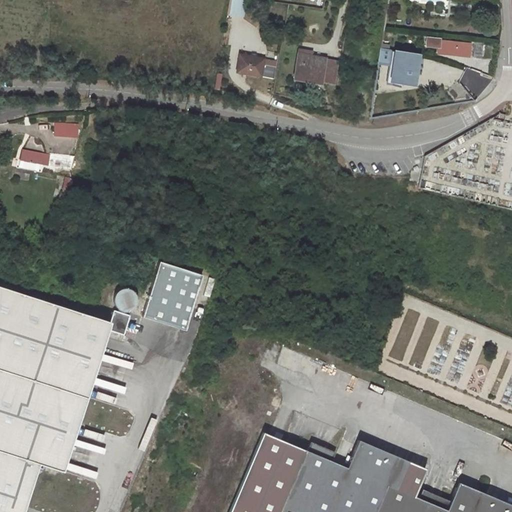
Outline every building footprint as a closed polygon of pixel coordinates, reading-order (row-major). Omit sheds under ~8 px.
[(249,0),(232,0),(231,13),(247,14),(249,0)] [(468,44),(439,41),(437,53),(467,56),(468,44)] [(474,41),(473,57),(483,57),(483,42),(474,41)] [(325,58),(296,51),(290,79),(320,85),(320,82),(332,84),(337,61),(325,58)] [(418,55),(390,51),(385,83),(413,87),(418,55)] [(235,71),(256,75),(259,59),(238,56),(235,71)] [(262,65),(263,59),(259,59),(256,75),(260,76),(272,79),(274,67),(262,65)] [(53,136),(76,137),(77,124),(54,123),(53,136)] [(37,166),(67,174),(70,165),(22,151),(18,168),(35,172),(37,166)] [(204,277),(162,263),(143,319),(186,333),(204,277)] [(204,296),(210,297),(214,279),(208,278),(204,296)] [(114,311),(110,323),(0,287),(0,511),(22,511),(38,464),(62,472),(108,331),(124,336),(130,317),(125,315),(126,313),(129,312),(132,310),(133,309),(135,307),(136,303),(137,301),(136,298),(135,296),(133,293),(131,292),(128,290),(124,290),(121,290),(120,291),(118,292),(116,294),(114,298),(114,302),(115,307),(117,310),(119,311),(118,312),(114,311)] [(306,450),(304,449),(262,431),(227,511),(511,511),(511,502),(476,488),(473,492),(456,485),(450,499),(423,488),(418,498),(397,488),(408,461),(357,439),(345,466),(330,460),(334,451),(309,441),(306,450)]
